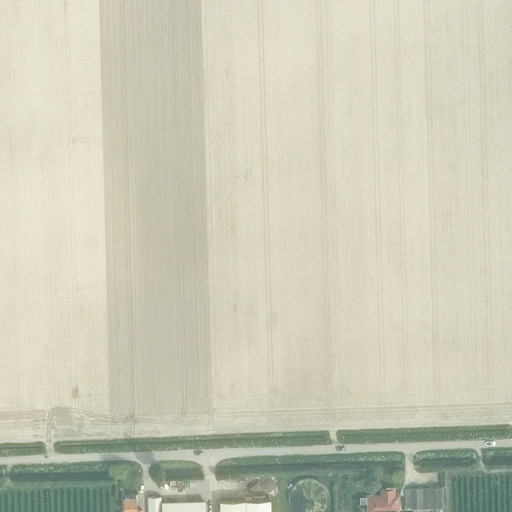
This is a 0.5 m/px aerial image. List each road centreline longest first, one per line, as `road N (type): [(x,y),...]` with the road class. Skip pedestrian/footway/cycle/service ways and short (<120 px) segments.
road 1 (unclassified): [(511,442),(0,461)]
road 2 (unknown): [(144,456),(151,485),(189,492),(214,484),(219,453)]
